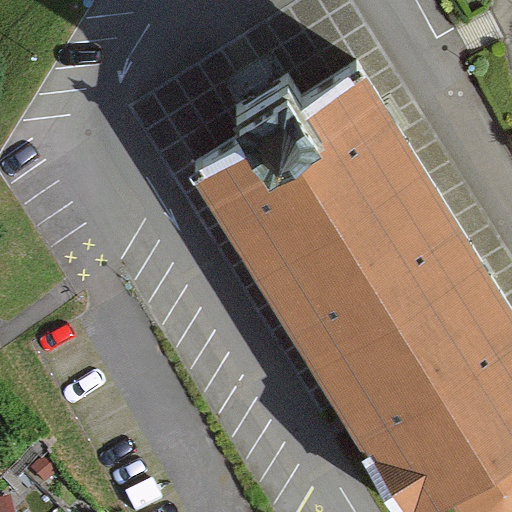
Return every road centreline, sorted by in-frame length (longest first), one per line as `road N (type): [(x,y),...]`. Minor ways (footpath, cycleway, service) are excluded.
road 1 (residential): [(181,0),(134,73),(120,111),(129,159),(363,511)]
road 2 (residential): [(511,215),(379,0)]
